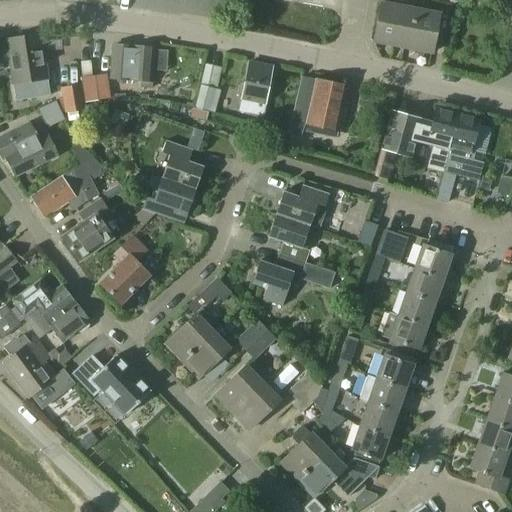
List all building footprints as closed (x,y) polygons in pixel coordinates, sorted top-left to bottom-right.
[(403,49),(410,8),(381,2),(373,43),(403,49)] [(440,13),(410,8),(403,49),(433,54),(440,13)] [(12,86),(13,86),(15,101),(31,98),(50,95),(49,83),(42,35),(6,41),(12,86)] [(153,87),(156,48),(114,45),(111,79),(142,81),(142,87),(153,87)] [(263,117),(273,68),(249,63),(239,112),(263,117)] [(206,122),(219,72),(203,68),(190,118),(206,122)] [(107,77),(95,79),(98,100),(110,98),(107,77)] [(289,134),(289,135),(301,138),(306,125),(338,133),(338,132),(349,87),(303,77),(289,134)] [(81,86),(84,102),(98,100),(95,79),(80,81),(81,86)] [(84,102),(81,86),(60,89),(61,99),(55,101),(62,114),(66,113),(78,111),(85,110),(84,102)] [(37,110),(43,123),(62,114),(55,101),(37,110)] [(391,116),(382,149),(411,157),(415,141),(433,145),(427,168),(443,172),(459,112),(437,106),(431,126),(391,116)] [(459,112),(443,172),(455,175),(478,181),(483,164),(480,163),(469,160),(471,153),(482,156),(484,157),(491,129),(477,126),(480,117),(459,112)] [(40,140),(31,123),(0,138),(0,154),(3,159),(6,158),(15,177),(58,156),(48,136),(40,140)] [(193,150),(171,142),(166,141),(163,152),(170,155),(162,178),(197,190),(205,166),(189,161),(193,150)] [(395,153),(382,150),(375,176),(389,179),(395,153)] [(74,212),(89,200),(74,170),(32,199),(44,217),(67,201),(74,212)] [(443,172),(435,200),(447,204),(455,175),(443,172)] [(497,193),(509,196),(511,184),(511,179),(501,177),(497,193)] [(143,209),(142,210),(155,214),(156,214),(175,221),(179,209),(189,212),(197,190),(162,178),(155,199),(147,197),(143,209)] [(283,191),(276,214),(310,227),(319,229),(327,206),(325,206),(329,194),(303,185),(299,197),(283,191)] [(79,260),(111,238),(99,220),(109,214),(99,198),(79,212),(85,221),(63,237),(79,260)] [(279,254),(306,263),(310,251),(303,248),(310,227),(276,214),(268,237),(283,243),(279,254)] [(364,222),(357,243),(370,248),(377,227),(364,222)] [(375,256),(385,259),(388,260),(397,236),(384,231),(375,256)] [(121,303),(149,275),(137,262),(148,251),(133,235),(115,254),(123,262),(102,284),(121,303)] [(423,244),(414,269),(444,279),(453,254),(451,254),(427,245),(423,244)] [(0,248),(0,290),(3,294),(18,283),(8,270),(12,267),(17,263),(4,245),(2,247),(0,248)] [(335,274),(306,264),(306,263),(279,254),(275,265),(260,260),(252,284),(267,289),(264,300),(283,306),(290,284),(298,287),(300,280),(329,290),(335,274)] [(372,264),(367,279),(376,283),(382,267),(372,264)] [(406,293),(436,303),(444,279),(414,269),(406,293)] [(182,360),(213,331),(205,322),(210,317),(203,310),(217,296),(223,302),(232,293),(217,278),(187,307),(196,315),(166,344),(182,360)] [(14,301),(24,315),(34,307),(48,325),(76,304),(63,286),(52,294),(42,281),(30,291),(29,290),(14,301)] [(364,287),(359,303),(368,306),(374,291),(364,287)] [(436,303),(406,293),(398,316),(428,327),(436,303)] [(87,323),(89,321),(76,304),(48,325),(34,307),(24,315),(23,316),(39,338),(52,329),(62,342),(77,331),(79,334),(82,334),(89,329),(89,326),(87,323)] [(6,306),(0,310),(0,338),(1,340),(20,326),(19,324),(24,321),(17,312),(13,316),(6,306)] [(356,311),(350,326),(360,330),(366,314),(356,311)] [(390,341),(390,339),(420,349),(428,327),(398,316),(389,313),(380,337),(390,341)] [(256,320),(235,341),(244,351),(266,330),(256,320)] [(255,361),(276,340),(266,330),(244,351),(255,361)] [(213,331),(182,360),(199,378),(230,348),(213,331)] [(11,357),(4,363),(29,397),(31,396),(42,409),(73,385),(63,371),(54,378),(42,362),(49,358),(35,339),(29,344),(23,336),(18,340),(17,339),(4,348),(11,357)] [(342,349),(338,361),(349,365),(353,354),(342,349)] [(377,379),(406,389),(414,365),(385,355),(377,378),(377,379)] [(91,357),(72,374),(93,397),(101,389),(126,416),(150,392),(116,356),(103,368),(91,357)] [(330,384),(340,388),(349,365),(338,361),(330,384)] [(232,412),(263,383),(247,365),(216,396),(232,412)] [(287,392),(296,401),(296,402),(317,382),(308,372),(287,392)] [(495,397),(511,403),(511,376),(503,373),(495,397)] [(368,403),(398,413),(406,389),(377,379),(377,378),(368,375),(360,399),(368,402),(368,403)] [(296,401),(291,406),(300,415),(312,404),(318,399),(322,389),(322,387),(317,382),(296,402),(296,401)] [(263,383),(232,412),(249,430),(280,400),(263,383)] [(318,399),(312,404),(320,413),(323,415),(329,419),(338,395),(322,389),(318,399)] [(511,403),(495,397),(486,421),(511,429),(511,403)] [(360,426),(389,436),(398,413),(368,403),(360,426)] [(323,415),(317,421),(329,434),(337,427),(335,425),(329,419),(323,415)] [(511,442),(511,429),(486,421),(478,446),(507,455),(511,442)] [(356,451),(353,458),(378,467),(378,466),(380,459),(381,460),(389,436),(360,426),(352,450),(356,451)] [(293,441),(298,446),(281,463),(298,480),(328,450),(312,433),(310,434),(304,428),(299,428),(293,435),(293,441)] [(328,450),(298,480),(314,497),(331,482),(347,498),(367,479),(350,462),(353,459),(337,442),(328,450)] [(507,455),(478,446),(470,468),(479,472),(475,483),(504,493),(509,481),(500,478),(507,455)] [(353,459),(350,462),(367,479),(368,478),(375,480),(379,467),(378,466),(378,467),(353,458),(353,459)] [(219,484),(191,511),(213,511),(223,502),(220,499),(227,492),(219,484)]
